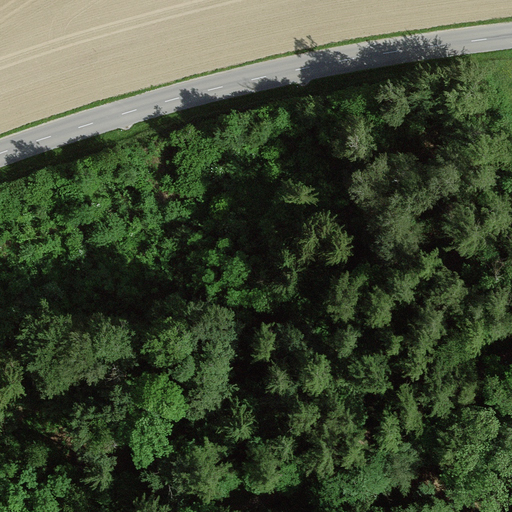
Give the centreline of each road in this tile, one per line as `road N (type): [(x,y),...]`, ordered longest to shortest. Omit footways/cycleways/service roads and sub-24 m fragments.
road 1 (unclassified): [(511,36),(303,68),(148,106),(0,155)]
road 2 (track): [(245,511),(511,354)]
